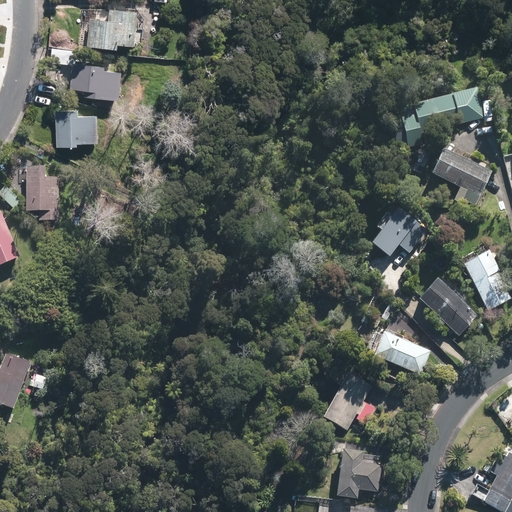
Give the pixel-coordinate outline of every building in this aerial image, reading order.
[(115,21),(96,20),(94,44),(122,47),(122,40),(140,42),(142,12),(116,10),(115,21)] [(53,63),(72,65),(72,62),(76,63),(77,50),(54,48),(53,63)] [(109,67),(79,65),(77,86),(95,88),(95,95),(124,97),(126,74),(109,72),(109,67)] [(409,106),(411,115),(398,118),(406,145),(419,141),(417,134),(480,117),(473,89),(409,106)] [(83,114),(58,115),(59,145),(82,144),(82,141),(103,140),(103,119),(83,120),(83,114)] [(488,171),(440,150),(430,172),(466,188),(461,199),(473,204),(488,171)] [(51,169),(31,169),(31,209),(62,210),(63,181),(51,180),(51,169)] [(426,228),(397,207),(371,241),(389,254),(397,243),(409,251),(426,228)] [(4,211),(0,212),(0,265),(22,256),(4,211)] [(482,252),(460,265),(486,310),(509,297),(482,252)] [(433,280),(416,299),(457,335),(474,316),(433,280)] [(426,351),(380,333),(371,355),(418,373),(426,351)] [(8,354),(0,376),(0,402),(15,408),(30,361),(8,354)] [(343,375),(319,416),(342,430),(367,388),(343,375)] [(372,409),(361,403),(354,414),(358,415),(355,419),(364,424),(372,409)] [(358,453),(340,450),(334,495),(352,497),(354,488),(375,491),(378,466),(357,463),(358,453)] [(501,511),(511,491),(511,457),(506,454),(504,459),(498,456),(489,471),(496,475),(481,501),(501,511)]
